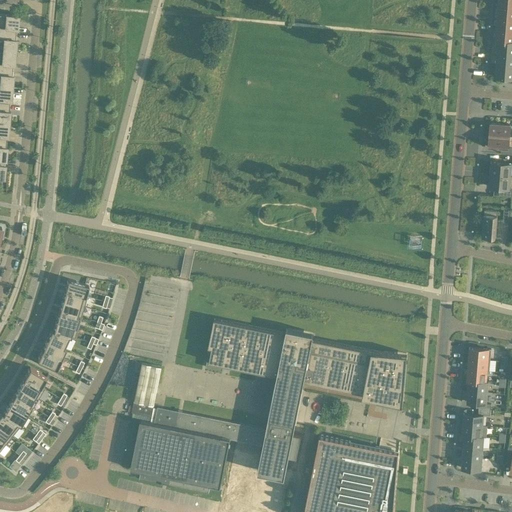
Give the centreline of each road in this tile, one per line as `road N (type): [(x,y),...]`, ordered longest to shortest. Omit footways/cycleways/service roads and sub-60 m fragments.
road 1 (residential): [(0,491),(25,487),(87,402),(133,289),(123,272),(61,261),(0,389)]
road 2 (residential): [(19,201),(38,4)]
road 3 (residential): [(450,249),(463,90)]
road 4 (residential): [(432,480),(443,325)]
